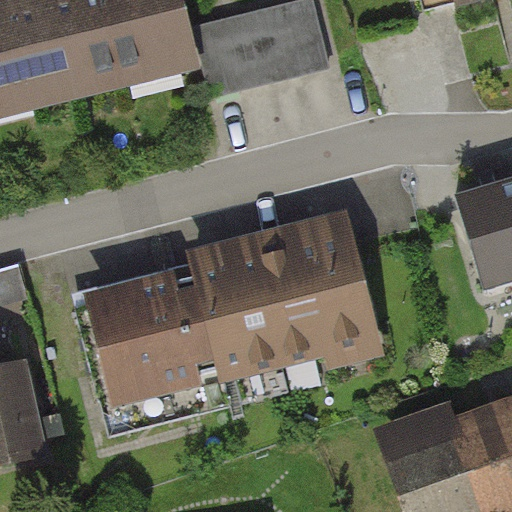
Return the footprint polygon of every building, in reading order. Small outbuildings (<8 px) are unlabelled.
[(8,0),(0,2),(0,115),(197,67),(179,0),(8,0)] [(423,0),(427,12),(474,0),(423,0)] [(315,1),(197,29),(214,97),(331,69),(315,1)] [(511,181),(457,198),(487,294),(511,286),(511,181)] [(344,226),(196,263),(200,279),(223,372),(371,335),(344,226)] [(223,372),(200,279),(80,311),(111,431),(191,411),(184,382),(223,372)] [(0,473),(50,462),(29,363),(0,368),(0,473)] [(377,433),(407,511),(511,511),(511,404),(460,424),(453,404),(377,433)]
